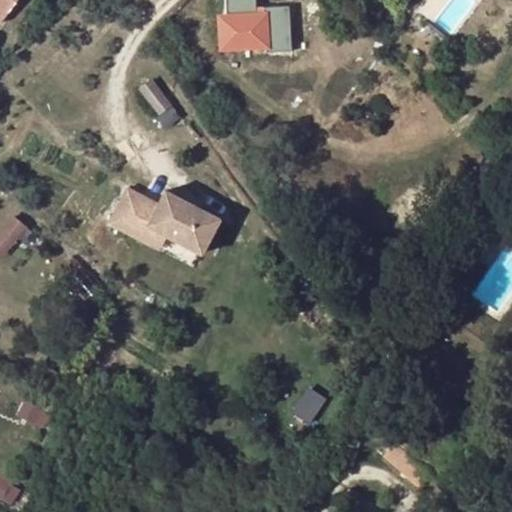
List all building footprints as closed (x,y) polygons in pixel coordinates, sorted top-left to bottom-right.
[(0,0),(0,20),(1,22),(17,0),(0,0)] [(256,0),(225,0),(226,19),(219,18),(220,51),(264,51),(264,55),(289,55),(289,9),(264,9),(264,18),(257,18),(257,9),(256,0)] [(171,105),(154,81),(141,91),(159,114),(171,105)] [(202,253),(220,218),(219,218),(165,190),(158,204),(127,188),(109,222),(158,249),(165,234),(202,253)] [(12,217),(0,233),(0,246),(6,252),(25,228),(12,217)] [(493,239),(500,230),(492,224),(485,233),(493,239)] [(313,423),(328,395),(309,385),(294,414),(313,423)] [(421,487),(430,476),(417,466),(427,454),(404,434),(385,456),(421,487)] [(430,476),(449,493),(456,484),(442,467),(427,454),(417,466),(430,476)] [(352,508),(357,498),(347,492),(341,503),(352,508)]
